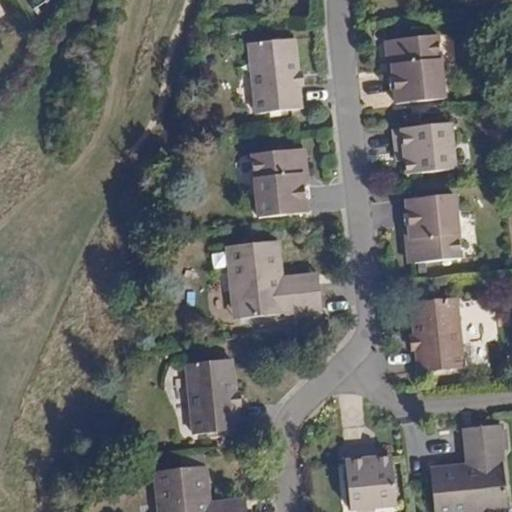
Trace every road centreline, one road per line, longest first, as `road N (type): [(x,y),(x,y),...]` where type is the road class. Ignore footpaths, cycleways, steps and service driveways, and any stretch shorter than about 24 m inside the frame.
road 1 (residential): [(335,0),(369,290),(367,321),(341,363)]
road 2 (residential): [(341,363),(393,403),(419,410),(511,399)]
road 3 (residential): [(341,363),(291,411),(283,437),(291,511)]
